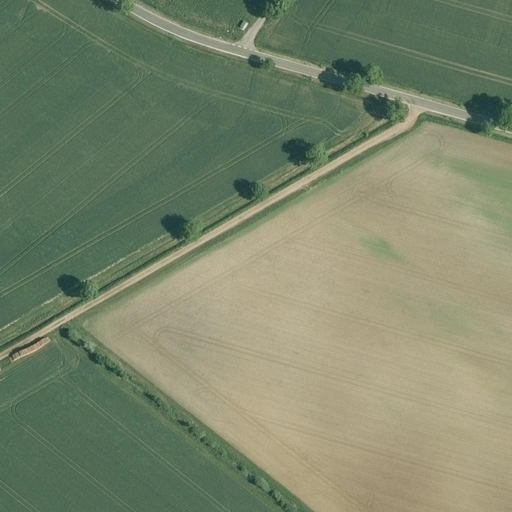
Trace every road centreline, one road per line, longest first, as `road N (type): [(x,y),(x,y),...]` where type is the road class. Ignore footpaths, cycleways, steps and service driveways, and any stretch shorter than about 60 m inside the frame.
road 1 (track): [(439,99),(422,120),(0,358)]
road 2 (tertiary): [(511,121),(338,70),(237,51)]
road 3 (tertiary): [(237,51),(119,0)]
